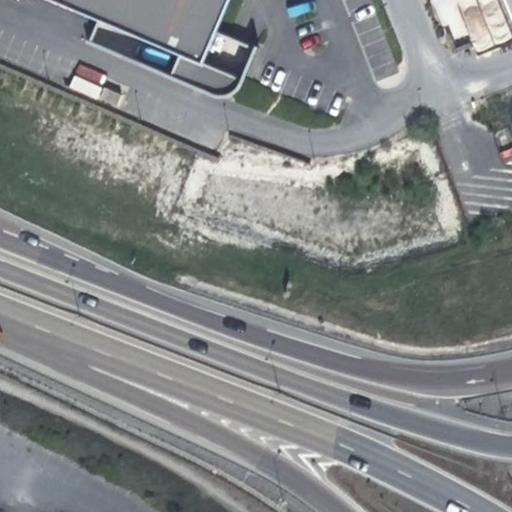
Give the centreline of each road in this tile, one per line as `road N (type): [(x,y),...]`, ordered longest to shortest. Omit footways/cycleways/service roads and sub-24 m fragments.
road 1 (primary): [(511,446),(0,263)]
road 2 (motorway): [(511,371),(418,376),(368,365),(0,236)]
road 3 (primary): [(0,312),(287,422),(482,511)]
road 4 (unclassified): [(431,74),(379,134),(311,146),(231,125),(0,23)]
road 5 (primary): [(0,319),(297,476),(340,511)]
road 6 (unclassified): [(431,74),(476,186)]
